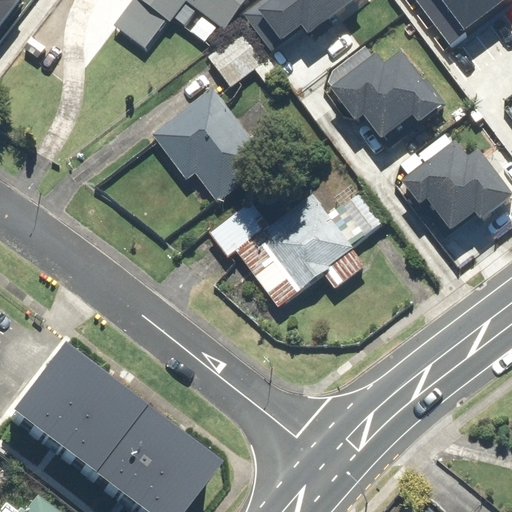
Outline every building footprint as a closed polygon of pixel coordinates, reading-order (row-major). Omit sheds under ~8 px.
[(0,0),(0,30),(15,9),(2,0),(0,0)] [(132,0),(170,28),(185,9),(223,37),(251,0),(132,0)] [(357,6),(351,0),(273,0),(244,23),(271,58),(298,37),(305,46),(357,6)] [(421,0),(451,39),(503,0),(421,0)] [(208,61),(230,91),(261,68),(239,38),(208,61)] [(377,151),(407,127),(415,136),(446,112),(425,86),(418,91),(397,64),(380,77),(372,66),(327,100),(351,133),(358,127),(377,151)] [(184,187),(193,181),(215,209),(267,169),(212,98),(211,99),(210,98),(150,140),(184,187)] [(399,192),(416,215),(423,210),(447,241),(469,224),(476,233),(508,209),(473,163),(463,170),(451,154),(399,192)] [(269,228),(253,207),(211,239),(232,268),(238,264),(276,314),(352,256),(308,199),(269,228)] [(57,354),(9,414),(86,476),(135,415),(57,354)] [(143,417),(94,483),(132,511),(184,511),(215,472),(143,417)]
